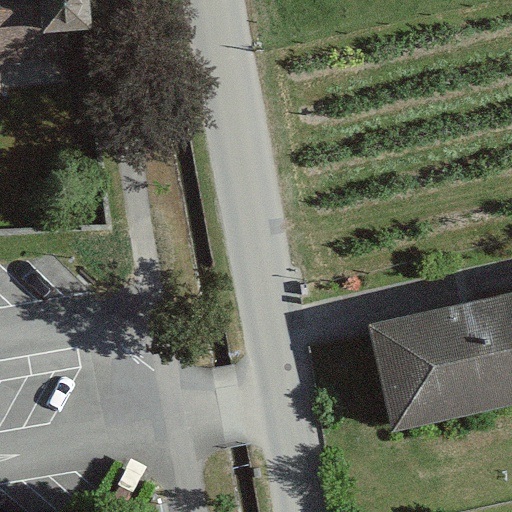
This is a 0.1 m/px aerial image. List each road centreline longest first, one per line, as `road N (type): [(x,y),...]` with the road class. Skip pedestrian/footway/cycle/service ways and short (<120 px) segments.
road 1 (tertiary): [(298,511),(213,0)]
road 2 (unknown): [(282,385),(511,270)]
